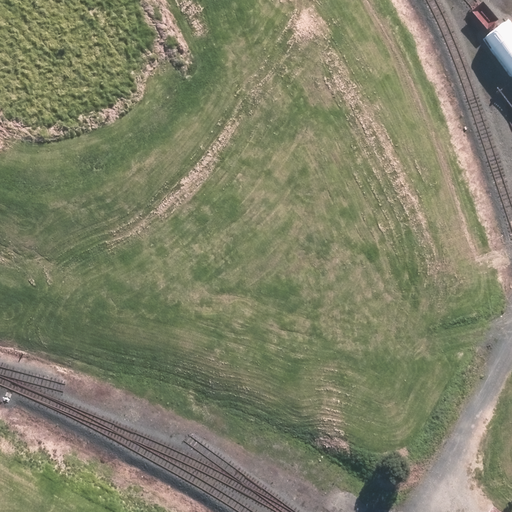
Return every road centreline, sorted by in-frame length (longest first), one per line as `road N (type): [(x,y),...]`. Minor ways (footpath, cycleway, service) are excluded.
road 1 (track): [(222,0),(257,94),(267,177),(226,231),(94,268),(0,260)]
road 2 (track): [(0,144),(26,155),(80,156),(131,131),(186,69),(208,0)]
